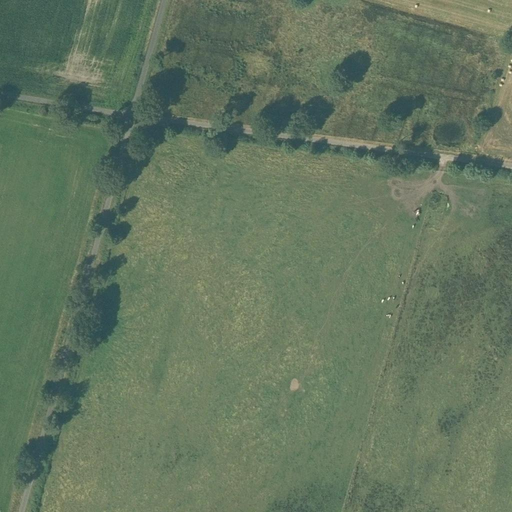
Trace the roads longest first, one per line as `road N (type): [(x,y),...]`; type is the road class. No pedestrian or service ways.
road 1 (unclassified): [(20,511),(131,116)]
road 2 (unclassified): [(511,166),(131,116)]
road 3 (unclassified): [(131,116),(0,94)]
road 4 (unclassified): [(131,116),(164,0)]
